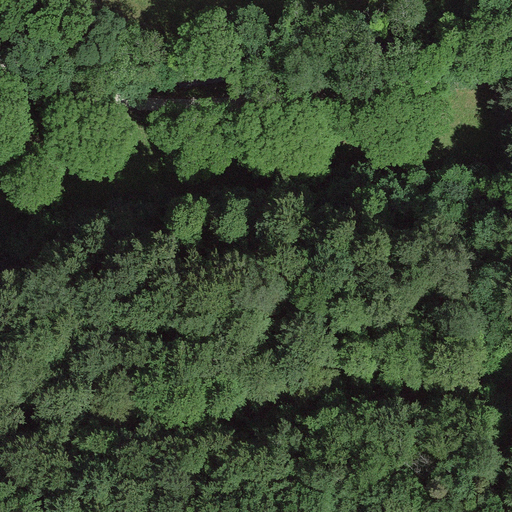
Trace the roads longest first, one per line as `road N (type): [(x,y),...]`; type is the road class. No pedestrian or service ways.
road 1 (residential): [(511,74),(224,106),(156,106),(100,96),(0,57)]
road 2 (track): [(511,379),(421,395),(0,435)]
